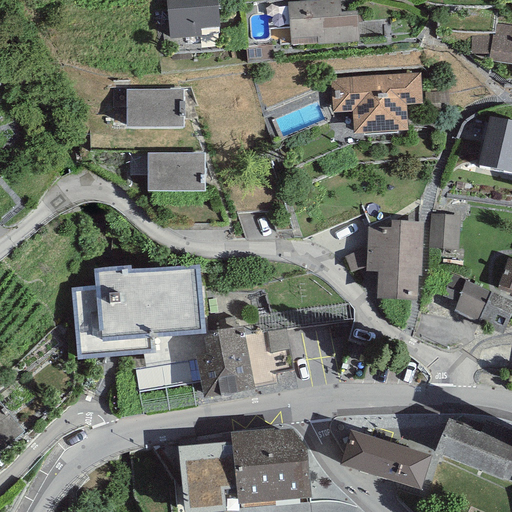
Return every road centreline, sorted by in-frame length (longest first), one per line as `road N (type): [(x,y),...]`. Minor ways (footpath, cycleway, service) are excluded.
road 1 (residential): [(455,403),(451,370),(384,333),(334,272),(306,256),(183,248),(114,194),(88,187),(66,193),(0,250)]
road 2 (tertiary): [(111,440),(302,406)]
road 3 (tertiary): [(302,406),(455,403)]
road 4 (residential): [(111,440),(98,416),(83,413),(0,484)]
road 5 (residential): [(302,406),(332,461),(388,511)]
